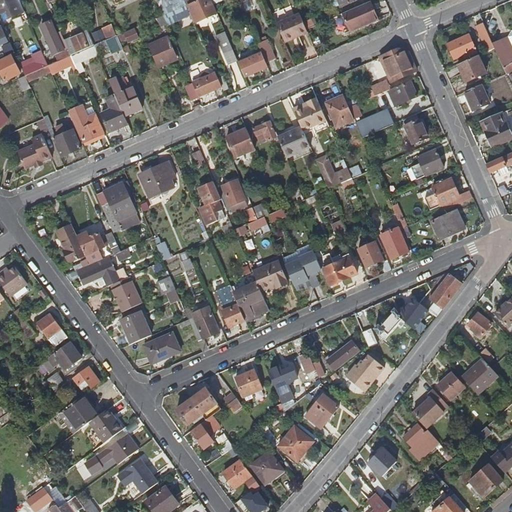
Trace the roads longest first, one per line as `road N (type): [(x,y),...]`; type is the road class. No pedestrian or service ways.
road 1 (residential): [(2,208),(412,30)]
road 2 (residential): [(138,396),(503,235)]
road 3 (tertiary): [(503,235),(497,256),(351,447),(291,511)]
road 4 (residential): [(503,235),(412,30)]
road 5 (residential): [(21,233),(138,396)]
road 6 (residential): [(138,396),(225,511)]
